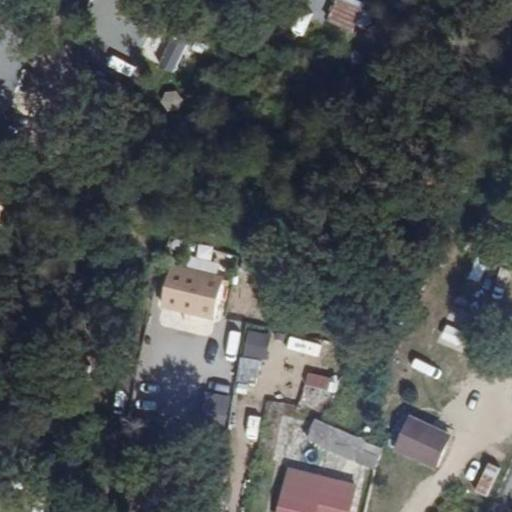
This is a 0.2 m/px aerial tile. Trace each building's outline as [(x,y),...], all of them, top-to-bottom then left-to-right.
[(334,0),(326,19),(362,34),(373,8),(353,0),(334,0)] [(181,75),(198,41),(153,20),(137,54),(181,75)] [(218,265),(220,252),(194,246),(191,259),(218,265)] [(475,258),(469,278),(482,282),(488,261),(475,258)] [(212,325),(227,279),(170,261),(156,307),(212,325)] [(445,328),(439,341),(457,350),(464,337),(445,328)] [(246,329),(241,354),(264,359),(269,333),(246,329)] [(236,356),(239,333),(228,332),(225,354),(236,356)] [(287,338),(285,351),(319,355),(321,343),(287,338)] [(169,372),(173,347),(143,342),(139,367),(169,372)] [(239,358),(238,384),(257,385),(259,359),(239,358)] [(303,387),(331,391),(333,377),(305,373),(303,387)] [(310,423),(304,446),(376,465),(382,442),(310,423)] [(405,457),(408,458),(422,430),(418,428),(405,457)] [(448,477),(461,449),(422,430),(408,458),(448,477)] [(338,461),(315,452),(302,486),(327,495),(338,461)] [(486,497),(499,468),(486,462),(473,491),(486,497)]
